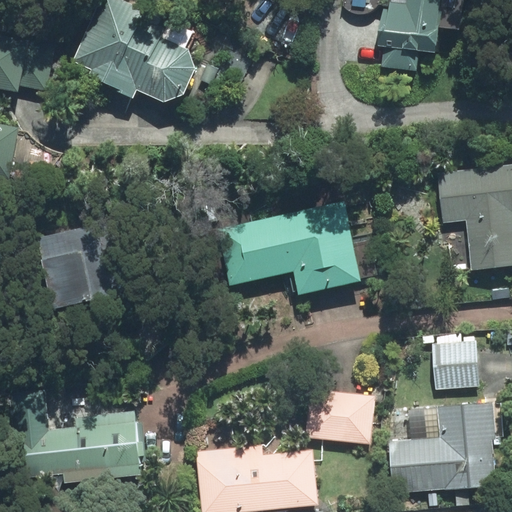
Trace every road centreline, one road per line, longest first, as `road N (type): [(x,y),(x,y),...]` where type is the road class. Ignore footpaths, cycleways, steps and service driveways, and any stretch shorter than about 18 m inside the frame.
road 1 (unknown): [(338,109),(100,120),(12,108)]
road 2 (unknown): [(511,116),(338,109)]
